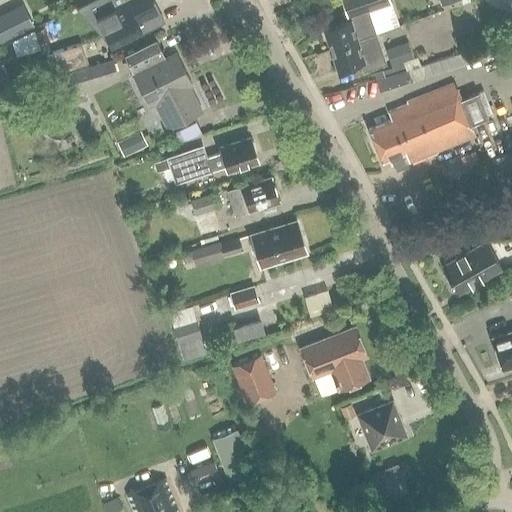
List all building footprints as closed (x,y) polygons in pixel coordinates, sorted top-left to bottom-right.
[(156,15),(148,0),(124,0),(112,6),(125,31),(156,15)] [(341,0),(348,20),(323,28),(330,49),(356,40),(375,34),(367,10),(389,3),(388,0),(341,0)] [(439,0),(442,9),(466,1),(465,0),(439,0)] [(0,44),(23,34),(11,10),(0,15),(0,44)] [(34,32),(10,40),(16,57),(39,48),(38,44),(47,41),(43,30),(34,33),(34,32)] [(356,40),(330,49),(337,70),(360,62),(363,72),(386,64),(375,34),(356,40)] [(124,57),(132,74),(164,58),(156,41),(124,57)] [(52,51),(58,72),(88,63),(82,43),(52,51)] [(192,86),(175,53),(164,58),(132,74),(149,107),(154,104),(167,130),(202,112),(190,87),(192,86)] [(112,60),(59,76),(64,93),(117,76),(112,60)] [(409,82),(405,70),(375,80),(379,92),(409,82)] [(393,167),(395,167),(396,170),(407,166),(406,162),(475,135),(471,125),(487,118),(477,93),(460,100),(454,83),(406,102),(407,105),(387,112),(390,120),(368,129),(381,161),(389,158),(393,167)] [(202,134),(196,122),(170,133),(175,143),(202,134)] [(123,139),(130,153),(153,142),(146,128),(123,139)] [(205,158),(201,147),(167,159),(174,183),(225,167),(227,172),(257,162),(249,138),(219,148),(221,153),(205,158)] [(465,168),(479,162),(474,151),(461,157),(465,168)] [(511,152),(490,160),(496,177),(511,171),(511,152)] [(170,168),(167,159),(154,163),(157,172),(164,170),(170,168)] [(279,202),(270,176),(226,190),(234,216),(279,202)] [(195,215),(219,208),(214,192),(190,200),(195,215)] [(250,235),(260,267),(306,253),(296,221),(250,235)] [(223,256),(242,250),(238,239),(219,245),(223,256)] [(219,245),(218,240),(206,244),(211,260),(223,256),(219,245)] [(500,269),(484,241),(441,266),(457,294),(500,269)] [(258,302),(253,286),(230,294),(234,309),(258,302)] [(268,317),(241,325),(245,338),(272,330),(268,317)] [(196,321),(173,328),(177,343),(200,336),(196,321)] [(354,326),(300,348),(312,377),(330,370),(335,381),(333,382),(335,387),(337,386),(338,390),(368,378),(360,358),(366,356),(354,326)] [(511,330),(491,338),(502,370),(511,366),(511,330)] [(246,404),(276,392),(260,354),(231,365),(246,404)] [(406,436),(392,401),(357,415),(371,450),(406,436)] [(350,403),(340,407),(345,419),(355,415),(350,403)] [(212,437),(229,482),(253,473),(236,428),(212,437)] [(384,499),(415,489),(406,461),(375,471),(384,499)] [(177,511),(164,478),(126,494),(133,511),(177,511)] [(118,496),(102,502),(106,511),(113,511),(123,509),(118,496)]
